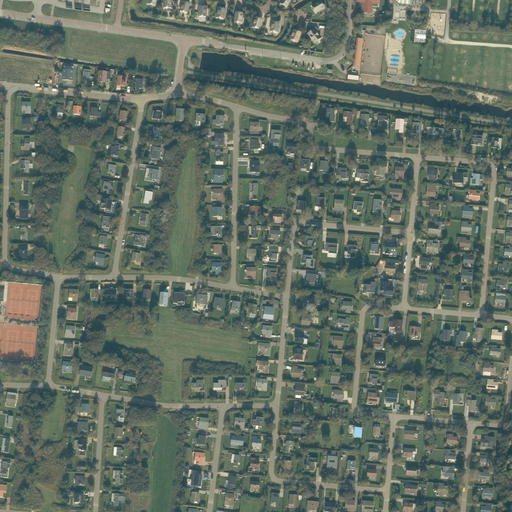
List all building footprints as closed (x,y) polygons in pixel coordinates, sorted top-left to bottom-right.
[(353,0),(353,1),(354,3),(355,5),(357,4),(359,7),(357,9),(360,6),(361,6),(361,10),(363,10),(363,13),(371,14),(371,12),(371,8),(370,8),(370,3),(372,4),(371,7),(372,7),(377,7),(378,0),(353,0)] [(316,13),(324,8),(321,1),(312,6),(316,13)] [(187,13),(189,4),(183,2),(180,11),(187,13)] [(223,19),(225,9),(218,8),(216,18),(223,19)] [(241,24),(243,14),(236,13),(234,22),(241,24)] [(259,29),(262,20),(255,18),(252,27),(259,29)] [(277,33),(279,23),(272,22),(270,32),(277,33)] [(317,32),(315,33),(313,30),(308,34),(310,37),(313,40),(315,43),(320,38),(318,36),(317,35),(318,34),(317,32)] [(296,42),(300,33),(294,31),(290,40),(296,42)] [(425,44),(426,32),(415,31),(414,43),(425,44)] [(74,71),(63,70),(62,80),(73,81),(74,71)] [(90,82),(91,71),(84,70),(83,80),(85,80),(85,81),(86,81),(86,80),(90,80),(89,82),(90,82)] [(106,82),(107,73),(99,72),(98,82),(106,82)] [(117,84),(117,86),(125,87),(125,84),(126,78),(123,78),(123,77),(123,78),(117,78),(117,84)] [(142,88),(143,80),(136,79),(135,83),(135,88),(142,88)] [(23,103),(22,103),(22,111),(22,110),(31,111),(31,110),(30,110),(31,103),(30,103),(23,103)] [(91,109),(91,108),(90,116),(96,117),(97,117),(101,117),(101,113),(97,113),(97,109),(97,110),(94,110),(94,109),(91,109)] [(333,122),(335,109),(326,109),(326,113),(330,114),(329,122),(333,122)] [(183,122),(184,110),(181,110),(180,113),(177,112),(176,120),(179,120),(178,121),(179,121),(179,119),(183,120),(183,122)] [(121,112),(121,111),(119,120),(122,121),(122,120),(125,121),(126,121),(128,112),(127,112),(121,112)] [(157,112),(156,112),(153,111),(152,119),(155,120),(155,119),(161,120),(161,121),(162,119),(162,118),(163,113),(163,112),(160,112),(160,114),(159,113),(159,112),(156,112),(157,112)] [(351,126),(352,113),(344,112),(343,117),(347,117),(347,125),(351,126)] [(368,128),(369,115),(361,115),(361,119),(365,120),(364,128),(368,128)] [(223,127),(224,117),(217,116),(216,121),(213,120),(213,124),(221,125),(220,127),(223,127)] [(386,119),(387,117),(379,116),(378,121),(382,121),(381,129),(385,130),(386,122),(388,122),(388,119),(386,119)] [(403,133),(404,120),(396,120),(395,129),(399,130),(399,133),(403,133)] [(251,123),(250,134),(256,134),(256,131),(259,131),(259,123),(258,123),(254,123),(251,123)] [(421,124),(420,124),(413,123),(412,128),(416,128),(415,136),(420,137),(421,124)] [(461,133),(461,131),(453,130),(452,139),(460,140),(460,133),(461,133)] [(270,139),(270,143),(279,143),(279,142),(279,136),(280,136),(281,131),(272,131),(271,139),(270,139)] [(215,143),(215,145),(223,146),(223,142),(224,142),(223,142),(223,139),(223,135),(216,135),(216,134),(215,134),(215,143)] [(472,136),(471,145),(482,146),(483,136),(472,136)] [(29,150),(30,139),(25,139),(25,144),(21,144),(21,150),(25,150),(29,150)] [(286,151),(286,152),(287,152),(286,156),(290,156),(290,154),(295,154),(295,148),(296,148),(296,144),(287,143),(287,151),(286,151)] [(116,147),(116,148),(112,147),(111,151),(110,155),(113,156),(114,156),(114,155),(117,155),(117,157),(119,147),(116,147)] [(151,159),(158,160),(159,160),(161,149),(157,148),(153,147),(153,148),(152,155),(151,155),(151,156),(152,156),(151,159)] [(309,172),(310,160),(302,160),(301,169),(304,169),(305,168),(307,168),(306,172),(309,172)] [(33,165),(33,161),(25,161),(21,161),(21,164),(25,165),(25,169),(24,169),(24,170),(25,170),(25,173),(24,173),(29,173),(29,165),(33,165)] [(328,167),(328,162),(320,161),(319,171),(325,171),(325,174),(329,174),(329,167),(328,167)] [(259,162),(250,162),(251,162),(250,162),(250,173),(259,173),(259,162)] [(113,166),(113,164),(113,166),(109,165),(108,173),(110,173),(110,174),(111,174),(114,174),(114,175),(115,175),(116,166),(113,166)] [(384,176),(385,167),(377,166),(376,172),(374,172),(373,175),(384,176)] [(396,168),(396,167),(395,176),(395,175),(398,175),(398,178),(403,179),(404,176),(403,176),(404,168),(404,169),(396,168)] [(336,176),(341,177),(345,177),(345,179),(348,179),(349,172),(347,172),(347,169),(338,168),(337,176),(336,176)] [(146,175),(146,178),(148,178),(148,181),(147,181),(152,182),(152,180),(156,181),(156,176),(158,176),(159,171),(154,170),(149,170),(149,175),(146,175)] [(355,178),(355,181),(359,181),(359,182),(359,178),(360,178),(364,179),(364,180),(364,182),(367,182),(368,171),(357,170),(356,178),(355,178)] [(223,180),(223,179),(223,171),(215,171),(214,182),(222,183),(222,180),(223,180)] [(437,171),(429,171),(428,171),(429,171),(428,179),(428,178),(436,179),(436,180),(437,171)] [(467,174),(457,173),(457,179),(453,179),(453,178),(453,183),(463,184),(463,183),(463,178),(467,178),(467,174)] [(470,178),(470,184),(473,185),(479,185),(479,180),(482,180),(482,179),(482,175),(480,175),(473,175),(473,179),(470,178)] [(110,182),(110,184),(106,183),(104,183),(103,190),(107,191),(107,192),(108,192),(108,190),(112,191),(111,193),(112,193),(113,183),(110,182)] [(436,186),(427,185),(427,189),(426,197),(427,197),(427,196),(434,197),(434,198),(437,198),(437,195),(435,194),(436,186)] [(391,189),(390,193),(391,193),(391,192),(394,192),(393,197),(402,198),(402,197),(401,197),(402,190),(394,190),(394,189),(391,189)] [(214,190),(211,190),(211,193),(214,193),(214,198),(214,197),(217,197),(217,201),(222,201),(222,197),(222,190),(214,190)] [(469,190),(468,193),(469,193),(469,196),(469,200),(469,199),(479,200),(479,201),(479,194),(475,194),(473,194),(474,191),(469,190)] [(151,201),(153,193),(146,192),(144,199),(144,200),(145,200),(144,203),(148,204),(149,200),(151,201)] [(324,207),(325,199),(317,198),(316,207),(319,207),(319,206),(324,207)] [(110,200),(107,200),(102,199),(101,208),(105,209),(105,210),(106,208),(109,208),(109,210),(109,211),(110,200)] [(343,205),(344,201),(335,200),(334,208),(333,208),(333,209),(342,209),(341,212),(342,212),(342,205),(343,205)] [(381,212),(382,201),(374,200),(372,212),(376,212),(376,211),(381,212)] [(305,214),(306,202),(298,201),(297,210),(301,211),(301,210),(304,210),(303,214),(305,214)] [(363,207),(363,203),(354,202),(353,210),(352,210),(361,211),(361,214),(362,207),(363,207)] [(28,206),(20,206),(20,218),(28,218),(28,206)] [(466,209),(466,206),(463,206),(462,215),(463,215),(472,216),(473,210),(466,209)] [(219,208),(219,207),(219,208),(215,208),(213,208),(213,217),(217,217),(218,217),(218,216),(221,216),(221,218),(222,218),(222,208),(219,208)] [(261,211),(261,207),(250,207),(249,215),(257,216),(257,214),(258,214),(258,211),(261,211)] [(439,207),(430,207),(431,207),(430,214),(438,214),(438,215),(439,207)] [(392,212),(392,211),(391,219),(394,219),(394,222),(399,222),(400,219),(399,219),(400,212),(392,212)] [(147,227),(149,215),(142,214),(141,222),(140,222),(141,222),(140,225),(147,227)] [(281,223),(282,214),(273,214),(272,223),(281,223)] [(108,233),(110,218),(103,217),(102,227),(105,227),(104,232),(108,233)] [(467,225),(467,222),(462,222),(461,231),(471,232),(472,226),(467,225)] [(440,231),(441,227),(429,225),(428,234),(437,234),(438,231),(440,231)] [(211,227),(211,235),(214,235),(217,235),(217,236),(217,234),(221,234),(221,236),(221,228),(218,227),(218,226),(218,227),(215,227),(214,227),(211,227)] [(280,236),(280,232),(271,231),(270,239),(269,239),(278,240),(278,243),(279,236),(280,236)] [(136,236),(134,245),(144,247),(146,236),(140,235),(140,236),(136,236)] [(104,237),(105,236),(104,236),(104,237),(101,237),(100,237),(99,237),(99,240),(100,240),(99,245),(102,245),(102,246),(102,245),(106,246),(107,238),(104,237)] [(314,242),(314,237),(305,236),(304,245),(303,244),(303,245),(312,246),(312,249),(313,242),(314,242)] [(466,241),(466,238),(457,237),(457,243),(457,242),(460,242),(459,247),(460,247),(469,247),(469,248),(470,241),(466,241)] [(377,255),(378,243),(370,242),(370,251),(374,252),(374,251),(375,251),(375,254),(377,255)] [(324,251),(324,252),(329,252),(328,253),(337,254),(337,244),(326,243),(325,251),(324,251)] [(396,253),(397,245),(386,244),(385,254),(390,255),(390,252),(396,253)] [(435,244),(435,245),(427,244),(427,252),(427,251),(434,252),(437,253),(437,251),(435,250),(435,244)] [(357,250),(357,246),(348,245),(347,253),(345,253),(350,254),(350,258),(355,258),(356,250),(357,250)] [(19,247),(19,255),(19,254),(21,254),(21,258),(27,258),(27,255),(27,254),(27,247),(19,247)] [(256,259),(256,250),(247,250),(247,257),(252,257),(252,259),(256,259)] [(278,255),(278,250),(269,250),(269,258),(268,258),(277,259),(276,262),(277,262),(277,255),(278,255)] [(139,263),(140,253),(137,253),(137,254),(133,254),(133,253),(133,257),(132,257),(131,262),(134,262),(135,262),(135,261),(139,261),(138,263),(139,263)] [(97,254),(96,254),(95,262),(104,263),(103,263),(105,255),(104,255),(104,256),(97,254)] [(469,255),(464,254),(463,263),(473,264),(474,258),(467,257),(467,255),(469,255)] [(312,260),(312,256),(303,255),(303,263),(302,263),(310,264),(310,267),(313,267),(313,264),(311,263),(311,260),(312,260)] [(420,263),(420,269),(428,269),(428,270),(429,265),(429,263),(431,263),(431,259),(421,258),(421,260),(421,262),(420,263)] [(213,264),(213,263),(212,263),(212,272),(212,271),(215,271),(215,274),(221,274),(221,271),(220,271),(220,263),(220,264),(213,264)] [(498,271),(497,275),(503,275),(503,271),(507,272),(508,272),(508,263),(503,263),(503,265),(498,265),(498,271)] [(394,273),(395,266),(386,266),(386,272),(385,272),(385,275),(387,276),(387,273),(394,273)] [(248,268),(247,268),(247,276),(250,276),(250,279),(255,279),(255,276),(256,276),(255,276),(255,268),(248,268)] [(268,269),(268,268),(265,268),(265,270),(268,270),(267,276),(266,276),(266,277),(275,277),(275,281),(275,274),(276,274),(277,269),(268,269)] [(465,273),(465,270),(462,270),(461,279),(462,279),(467,279),(466,283),(471,283),(472,274),(465,273)] [(314,279),(315,275),(307,274),(306,282),(315,283),(315,280),(314,279)] [(419,280),(419,279),(418,287),(417,290),(426,291),(427,280),(427,281),(419,280)] [(364,289),(364,294),(366,294),(366,293),(374,293),(375,283),(370,282),(370,285),(364,285),(365,285),(365,289),(364,289)] [(133,290),(130,290),(130,289),(130,290),(126,290),(124,290),(124,298),(129,298),(129,299),(130,299),(130,297),(133,297),(133,299),(133,290)] [(70,290),(69,301),(77,301),(77,298),(78,298),(77,298),(78,290),(78,291),(70,290)] [(116,290),(105,290),(105,298),(108,298),(108,300),(115,300),(115,299),(116,290)] [(453,291),(444,290),(443,295),(446,295),(446,300),(452,301),(452,300),(452,297),(453,297),(452,297),(453,291)] [(469,292),(460,291),(459,297),(462,297),(462,301),(468,302),(468,298),(469,292)] [(160,293),(159,304),(167,304),(168,294),(166,293),(166,292),(165,292),(163,292),(163,293),(160,293)] [(177,303),(177,302),(184,302),(185,294),(174,293),(173,303),(177,303)] [(204,296),(196,295),(196,296),(197,296),(196,303),(195,303),(206,305),(208,296),(204,296)] [(220,299),(220,298),(220,297),(220,299),(215,298),(213,307),(218,308),(218,306),(222,307),(221,311),(223,300),(220,299)] [(504,307),(505,298),(495,297),(495,303),(501,303),(501,306),(504,307)] [(304,300),(303,308),(303,307),(311,308),(313,308),(314,307),(314,305),(314,304),(314,302),(314,301),(312,301),(312,300),(312,301),(310,300),(303,300),(304,300)] [(238,312),(240,303),(233,301),(231,311),(238,312)] [(343,302),(342,310),(351,310),(350,310),(351,302),(351,303),(343,302)] [(254,305),(254,304),(254,305),(248,304),(247,313),(251,314),(252,313),(255,314),(255,315),(257,306),(254,305)] [(68,309),(69,308),(68,308),(67,319),(76,320),(76,317),(76,309),(76,310),(68,309)] [(263,318),(273,319),(273,316),(273,309),(263,308),(263,310),(265,311),(264,315),(263,318)] [(310,326),(311,315),(303,315),(302,317),(302,318),(302,325),(309,325),(309,326),(310,326)] [(382,330),(383,318),(375,317),(374,322),(374,323),(375,323),(374,329),(382,330)] [(349,328),(350,318),(347,318),(346,320),(342,320),(342,319),(338,319),(338,323),(341,324),(341,328),(341,327),(349,328)] [(401,332),(402,321),(394,321),(393,328),(394,327),(396,327),(395,331),(395,332),(401,332)] [(67,327),(67,326),(66,337),(74,338),(74,335),(74,334),(75,327),(74,327),(67,327)] [(263,334),(266,334),(266,337),(271,338),(271,334),(272,327),(263,326),(263,334)] [(417,328),(410,327),(410,328),(410,335),(409,335),(417,336),(417,332),(420,333),(421,328),(417,328)] [(483,329),(476,329),(475,336),(473,335),(472,338),(482,339),(481,339),(482,329),(483,329)] [(494,333),(495,330),(492,330),(491,339),(497,339),(501,340),(502,334),(494,333)] [(300,335),(301,332),(296,331),(295,335),(296,335),(295,342),(303,343),(303,339),(304,339),(304,335),(300,335)] [(457,336),(456,346),(460,347),(460,345),(459,345),(459,342),(461,342),(465,342),(465,337),(465,336),(466,333),(466,332),(460,332),(459,336),(457,336)] [(335,337),(334,345),(342,345),(343,337),(342,337),(342,338),(335,337)] [(381,343),(382,338),(373,337),(372,346),(371,346),(371,348),(373,348),(373,346),(380,347),(380,349),(381,343)] [(65,345),(65,344),(64,355),(72,356),(72,353),(73,353),(73,352),(72,352),(73,345),(65,345)] [(262,344),(259,344),(259,347),(261,347),(260,352),(261,352),(264,352),(263,357),(268,357),(269,352),(269,345),(262,344)] [(493,349),(493,346),(491,346),(490,355),(499,356),(500,356),(500,350),(493,349)] [(302,361),(303,350),(294,349),(294,352),(293,360),(294,360),(294,359),(301,360),(301,361),(302,361)] [(333,355),(333,354),(332,363),(333,362),(341,363),(340,363),(341,355),(341,356),(333,355)] [(385,362),(385,357),(376,356),(375,365),(374,364),(374,365),(383,366),(383,368),(384,362),(385,362)] [(260,362),(260,361),(258,361),(257,364),(260,365),(259,370),(260,370),(260,369),(263,370),(263,373),(268,373),(268,370),(268,362),(268,363),(260,362)] [(64,363),(64,362),(63,362),(63,370),(71,371),(71,370),(72,363),(71,363),(64,363)] [(486,365),(486,363),(484,362),(483,365),(484,365),(483,372),(483,371),(493,372),(493,373),(494,366),(486,365)] [(93,368),(82,366),(81,366),(80,375),(91,377),(93,368)] [(293,370),(292,377),(292,378),(292,377),(300,378),(301,370),(298,370),(298,367),(293,367),(292,370),(293,370)] [(332,373),(332,372),(329,372),(331,372),(330,383),(328,383),(339,384),(339,381),(340,373),(339,373),(332,373)] [(124,381),(123,383),(132,385),(132,382),(135,383),(136,378),(134,378),(135,376),(126,374),(126,377),(125,376),(124,381)] [(378,380),(378,375),(370,374),(369,383),(368,382),(368,383),(376,384),(376,386),(377,385),(380,386),(380,383),(377,382),(377,380),(378,380)] [(259,380),(259,379),(256,379),(256,382),(258,382),(258,387),(261,387),(261,390),(266,391),(266,388),(266,387),(267,380),(266,380),(259,380)] [(490,383),(490,380),(487,380),(487,389),(487,388),(496,389),(496,390),(497,390),(497,383),(490,383)] [(247,384),(246,384),(246,382),(243,382),(243,384),(235,384),(235,391),(237,391),(238,391),(238,390),(239,389),(239,388),(243,388),(243,391),(247,391),(247,384)] [(303,396),(305,385),(296,385),(296,388),(295,395),(303,396)] [(335,391),(335,390),(335,391),(332,390),(332,393),(334,393),(334,399),(342,399),(343,391),(343,392),(335,391)] [(439,393),(439,391),(435,390),(434,397),(438,398),(437,403),(444,403),(443,403),(444,399),(444,394),(444,393),(439,393)] [(414,396),(414,393),(404,392),(404,400),(403,399),(403,400),(411,400),(411,401),(411,395),(414,396)] [(366,401),(367,401),(375,402),(375,403),(375,404),(375,403),(378,404),(379,398),(376,398),(377,394),(368,393),(367,401),(366,401)] [(386,393),(385,403),(391,404),(392,403),(397,403),(397,395),(390,394),(390,393),(386,393)] [(15,404),(16,396),(8,395),(6,406),(15,407),(15,404)] [(488,400),(488,397),(486,397),(485,406),(485,405),(492,406),(495,406),(495,407),(496,400),(488,400)] [(79,407),(79,412),(81,412),(81,413),(82,413),(84,413),(85,413),(88,413),(88,414),(89,405),(88,405),(86,405),(86,404),(86,405),(82,405),(82,407),(79,407)] [(302,405),(302,406),(294,405),(294,406),(294,413),(302,413),(302,414),(303,405),(302,405)] [(333,409),(333,408),(331,408),(330,411),(333,411),(332,419),(341,420),(341,417),(341,409),(341,410),(333,409)] [(208,420),(200,419),(197,418),(196,426),(199,426),(200,426),(208,427),(208,426),(208,419),(208,420)] [(236,419),(236,418),(235,426),(238,426),(238,429),(243,430),(243,427),(243,426),(244,419),(243,419),(236,419)] [(85,423),(85,422),(85,423),(81,423),(78,423),(78,431),(83,431),(84,431),(84,430),(87,430),(87,432),(88,423),(85,423)] [(293,424),(292,433),(303,434),(303,425),(293,424)] [(361,438),(361,430),(359,430),(359,426),(351,425),(351,424),(350,433),(348,433),(354,434),(354,435),(354,437),(361,438)] [(417,434),(417,432),(405,431),(404,439),(414,440),(414,436),(413,436),(413,433),(417,433),(417,434)] [(203,436),(203,435),(203,436),(199,436),(198,444),(201,445),(202,444),(205,444),(205,446),(206,437),(203,436)] [(243,446),(244,437),(238,436),(238,437),(231,436),(231,444),(238,445),(243,446)] [(256,440),(256,438),(253,437),(252,447),(261,448),(261,441),(256,440)] [(457,438),(453,438),(447,437),(447,442),(444,442),(444,446),(446,447),(447,443),(456,444),(457,438)] [(494,438),(491,438),(488,437),(488,441),(482,440),(481,447),(492,447),(492,442),(494,442),(494,438)] [(3,447),(2,450),(4,450),(4,451),(4,452),(8,453),(9,451),(10,440),(6,439),(4,439),(3,441),(5,441),(5,447),(4,447),(3,447)] [(80,455),(85,456),(85,451),(86,451),(87,441),(79,440),(79,441),(79,449),(78,449),(79,449),(79,450),(79,451),(80,451),(80,455)] [(292,450),(293,442),(286,441),(286,446),(285,450),(285,453),(289,453),(290,450),(292,450),(292,451),(292,450)] [(377,459),(378,450),(370,449),(369,456),(373,457),(372,459),(377,459)] [(415,452),(415,450),(404,449),(403,457),(412,458),(412,454),(411,454),(411,452),(415,452)] [(450,453),(450,451),(445,450),(445,453),(446,453),(445,460),(445,459),(455,460),(456,454),(450,453)] [(195,461),(195,464),(200,465),(201,461),(203,462),(203,461),(204,454),(196,453),(195,461)] [(491,454),(487,454),(486,454),(486,455),(487,456),(487,457),(481,456),(480,463),(480,462),(490,463),(490,464),(491,454)] [(328,456),(327,468),(333,468),(336,468),(337,457),(335,457),(328,456)] [(254,461),(254,459),(251,458),(250,468),(249,467),(248,471),(252,472),(253,468),(254,468),(254,469),(259,470),(259,461),(254,461)] [(311,458),(310,458),(307,458),(306,465),(305,465),(305,466),(314,467),(313,471),(310,471),(314,471),(314,463),(317,463),(318,459),(311,458)] [(354,473),(356,461),(347,461),(347,470),(346,470),(350,470),(350,469),(353,469),(353,473),(352,473),(354,473)] [(1,473),(2,474),(1,477),(7,478),(8,473),(8,472),(6,472),(7,468),(10,468),(10,463),(9,463),(6,462),(3,462),(2,469),(2,470),(1,470),(2,470),(2,473),(1,473)] [(419,468),(418,468),(407,467),(406,475),(415,476),(416,470),(418,471),(419,468)] [(442,476),(444,476),(443,476),(444,476),(449,477),(453,477),(454,471),(454,468),(448,467),(448,468),(443,467),(443,472),(444,472),(444,476),(442,476)] [(120,471),(116,471),(115,479),(115,482),(115,483),(119,483),(119,485),(123,485),(123,479),(120,479),(120,474),(122,474),(122,472),(120,471)] [(193,474),(191,486),(200,487),(202,475),(193,474)] [(84,477),(85,476),(82,475),(82,477),(78,477),(76,477),(76,476),(75,484),(80,485),(81,485),(81,483),(84,484),(84,486),(85,477),(84,477)] [(238,478),(236,478),(229,477),(228,485),(235,486),(236,480),(238,480),(238,478)] [(434,484),(434,491),(437,491),(437,493),(437,492),(440,493),(439,496),(443,496),(443,493),(447,493),(447,494),(447,487),(443,487),(443,484),(438,484),(434,484)] [(417,490),(417,486),(405,485),(405,493),(414,494),(414,495),(416,496),(416,494),(417,491),(417,490)] [(492,498),(493,489),(487,488),(487,491),(482,491),(482,497),(492,497),(492,498)] [(196,493),(196,492),(196,493),(192,493),(191,501),(194,502),(194,501),(198,501),(198,503),(199,494),(196,493)] [(81,495),(81,493),(80,495),(77,495),(77,494),(77,495),(74,494),(74,502),(79,503),(83,503),(83,504),(84,495),(81,495)] [(278,506),(280,494),(271,493),(271,503),(274,503),(274,502),(279,502),(278,505),(276,504),(276,505),(278,506)] [(226,494),(225,502),(225,501),(228,502),(228,505),(233,505),(233,504),(236,505),(237,503),(234,502),(233,502),(234,495),(226,494)] [(298,508),(299,501),(297,501),(297,496),(289,495),(289,504),(292,504),(292,503),(297,504),(296,507),(298,508)] [(354,505),(355,501),(346,500),(345,508),(344,508),(353,509),(353,511),(353,505),(354,505)] [(315,502),(307,502),(306,501),(306,502),(308,502),(307,510),(307,509),(307,510),(315,510),(315,502)] [(365,502),(365,501),(362,501),(362,504),(365,504),(364,510),(365,510),(365,509),(373,510),(373,502),(373,503),(365,502)] [(441,505),(441,502),(436,502),(435,511),(435,510),(445,511),(446,505),(441,505)] [(326,503),(325,511),(328,511),(333,511),(333,508),(334,508),(334,509),(335,506),(335,504),(326,503)] [(413,506),(413,504),(404,503),(403,511),(412,511),(412,509),(411,508),(411,506),(413,506)]
